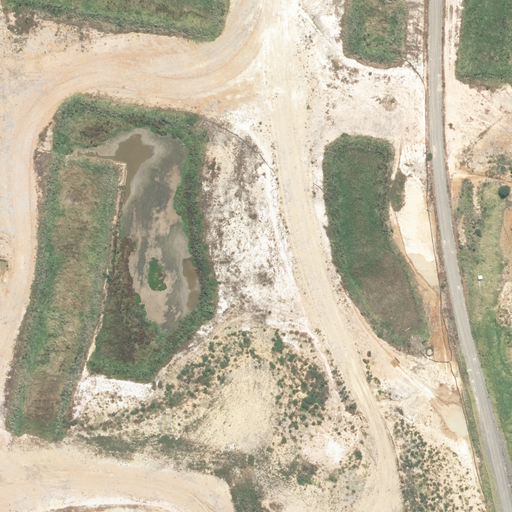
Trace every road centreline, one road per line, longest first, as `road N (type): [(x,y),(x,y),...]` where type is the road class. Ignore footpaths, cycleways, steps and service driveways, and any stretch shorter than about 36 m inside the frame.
road 1 (tertiary): [(511,489),(376,403),(329,353),(309,317),(280,173),(280,0)]
road 2 (tertiary): [(318,0),(313,170),(323,250),(345,308),(368,346),(454,418),(511,452)]
road 3 (unknown): [(511,126),(17,19)]
road 4 (unknown): [(191,511),(269,422),(368,346)]
